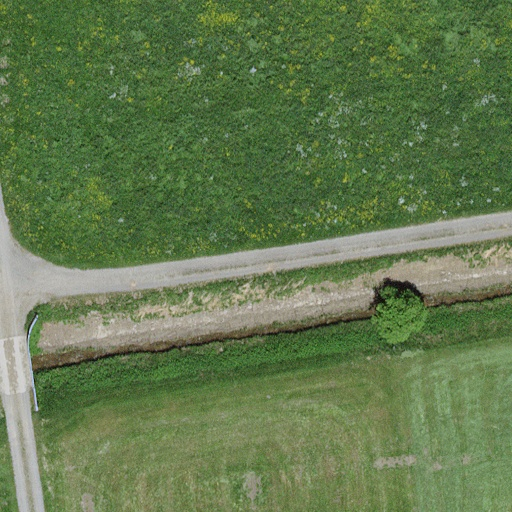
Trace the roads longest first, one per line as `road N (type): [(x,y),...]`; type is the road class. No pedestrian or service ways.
road 1 (track): [(511,261),(8,344)]
road 2 (track): [(8,344),(36,511)]
